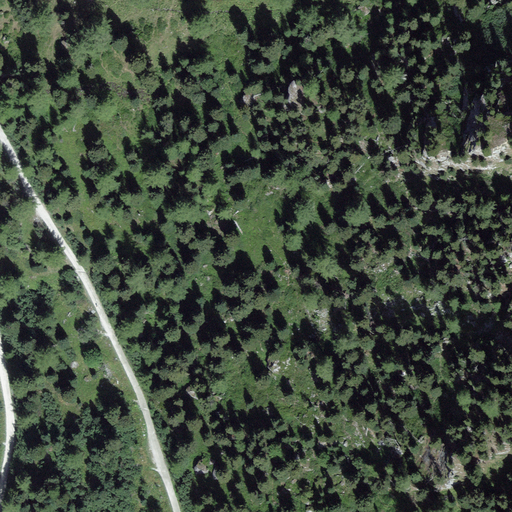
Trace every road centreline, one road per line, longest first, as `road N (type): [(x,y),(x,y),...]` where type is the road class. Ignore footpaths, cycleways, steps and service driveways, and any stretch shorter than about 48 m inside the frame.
road 1 (track): [(0,131),(91,289),(135,384),(177,511)]
road 2 (track): [(0,501),(10,435),(0,350)]
